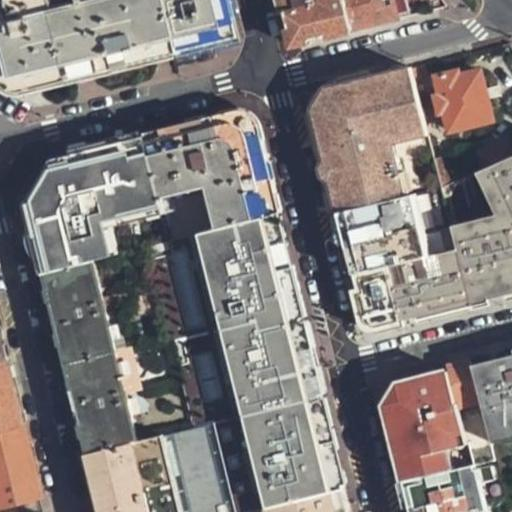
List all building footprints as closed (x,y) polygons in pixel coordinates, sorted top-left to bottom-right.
[(159,0),(0,0),(0,77),(10,83),(24,80),(26,85),(172,49),(159,0)] [(159,0),(172,49),(217,38),(232,34),(228,20),(223,0),(159,0)] [(351,29),(355,29),(399,18),(394,0),(280,0),(291,43),(351,29)] [(430,71),(428,61),(415,65),(417,75),(430,71)] [(413,65),(329,86),(314,107),(337,210),(417,190),(441,184),(435,156),(428,131),(423,104),(413,65)] [(437,74),(441,89),(435,91),(440,109),(445,108),(450,127),(492,117),(479,68),(460,73),(459,68),(437,74)] [(281,211),(259,123),(235,109),(145,132),(163,210),(166,221),(168,228),(170,241),(219,227),(281,211)] [(94,261),(113,256),(106,225),(163,210),(145,132),(53,155),(25,201),(44,273),(94,261)] [(474,152),(480,167),(511,153),(504,138),(474,152)] [(482,187),(511,173),(511,152),(511,153),(480,167),(473,170),(482,187)] [(449,153),(435,156),(441,184),(455,179),(467,173),(464,165),(453,170),(449,153)] [(385,323),(511,291),(511,173),(482,187),(496,212),(451,223),(456,246),(395,261),(363,269),(366,284),(357,286),(363,310),(385,323)] [(389,237),(395,261),(456,246),(451,223),(441,184),(417,190),(426,228),(389,237)] [(219,227),(231,276),(294,260),(281,211),(219,227)] [(381,211),(335,222),(348,273),(353,272),(363,269),(395,261),(389,237),(381,211)] [(216,423),(194,336),(243,324),(231,276),(219,227),(170,241),(150,246),(146,247),(191,428),(216,423)] [(147,233),(150,246),(170,241),(168,228),(147,233)] [(294,260),(231,276),(243,324),(305,309),(297,273),(294,260)] [(88,453),(138,441),(108,318),(134,311),(130,294),(104,300),(94,261),(44,273),(88,453)] [(363,269),(353,272),(357,286),(366,284),(363,269)] [(224,456),(335,430),(305,309),(243,324),(194,336),(216,423),(224,456)] [(511,354),(497,358),(499,366),(488,369),(486,361),(471,366),(488,433),(511,427),(511,354)] [(0,429),(22,424),(6,357),(0,358),(0,429)] [(497,358),(486,361),(488,369),(499,366),(497,358)] [(401,383),(386,396),(409,468),(457,457),(454,438),(481,432),(465,369),(401,383)] [(236,511),(238,511),(224,456),(216,423),(191,428),(138,441),(88,453),(82,455),(95,511),(236,511)] [(40,496),(22,424),(0,429),(0,505),(20,501),(40,496)] [(511,427),(488,433),(491,443),(511,437),(511,427)] [(348,484),(335,430),(224,456),(238,511),(255,508),(344,485),(348,484)] [(495,511),(481,456),(410,475),(419,511),(495,511)] [(350,511),(344,485),(255,508),(238,511),(236,511),(350,511)] [(23,511),(20,501),(0,505),(0,511),(23,511)]
